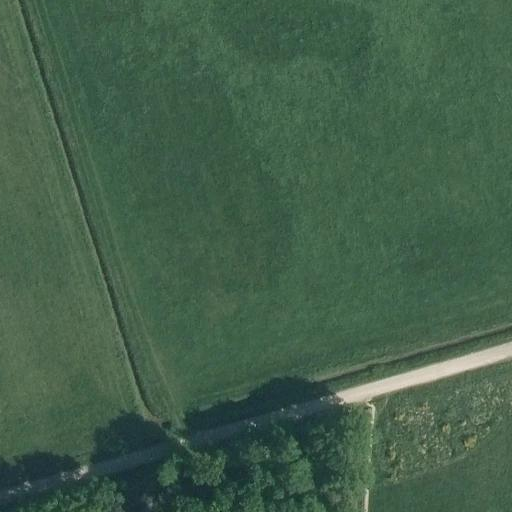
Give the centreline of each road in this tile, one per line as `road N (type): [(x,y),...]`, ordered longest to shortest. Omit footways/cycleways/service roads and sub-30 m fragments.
road 1 (track): [(372,390),(145,455)]
road 2 (track): [(145,455),(0,496)]
road 3 (track): [(511,350),(372,390)]
